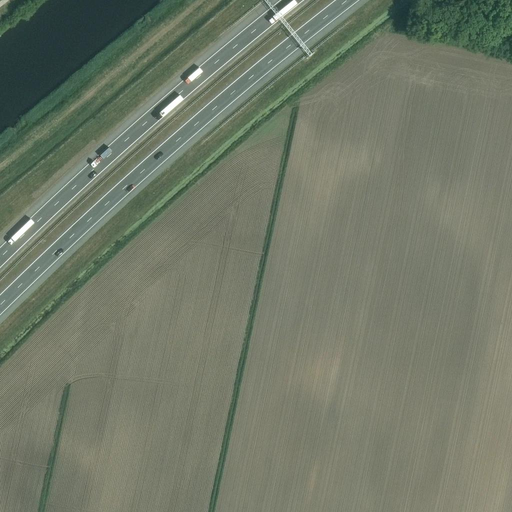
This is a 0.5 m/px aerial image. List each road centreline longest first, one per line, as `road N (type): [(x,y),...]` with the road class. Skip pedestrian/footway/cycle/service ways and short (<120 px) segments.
road 1 (motorway): [(0,306),(105,206),(350,0)]
road 2 (motorway): [(293,0),(0,257)]
road 3 (track): [(203,0),(0,159)]
